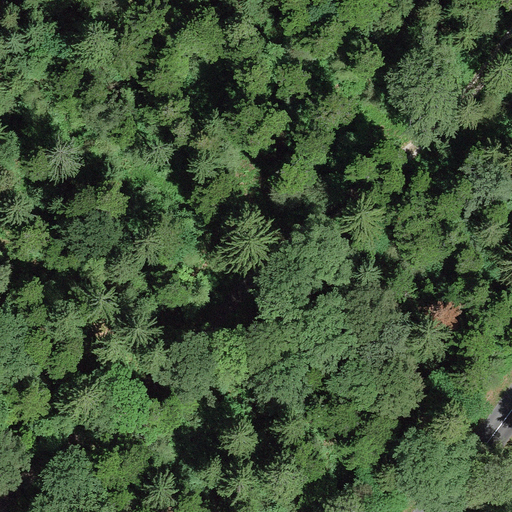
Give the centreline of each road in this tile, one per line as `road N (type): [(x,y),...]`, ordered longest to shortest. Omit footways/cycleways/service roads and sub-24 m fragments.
road 1 (track): [(1,511),(511,36)]
road 2 (tertiary): [(434,511),(511,411)]
